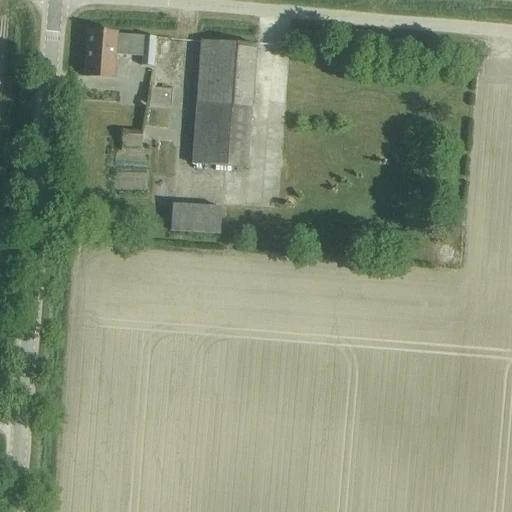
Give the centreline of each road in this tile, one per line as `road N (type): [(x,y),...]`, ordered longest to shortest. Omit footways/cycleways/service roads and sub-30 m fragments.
road 1 (tertiary): [(11,511),(53,0)]
road 2 (track): [(511,34),(89,0)]
